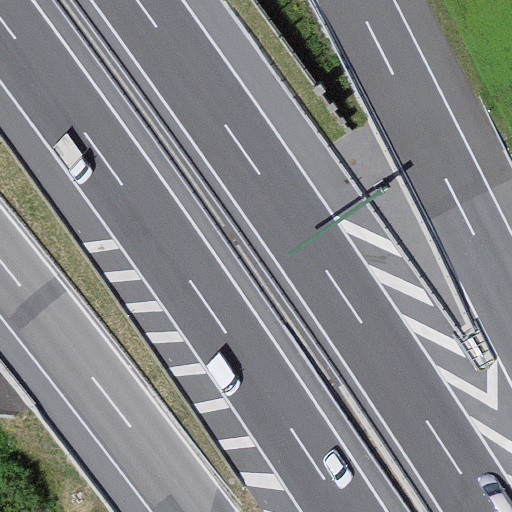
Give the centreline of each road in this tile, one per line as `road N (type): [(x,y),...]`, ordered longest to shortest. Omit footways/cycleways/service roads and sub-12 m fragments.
road 1 (motorway): [(491,511),(141,0)]
road 2 (motorway): [(0,22),(341,511)]
road 3 (motorway): [(511,306),(357,0)]
road 4 (motorway): [(0,263),(194,511)]
